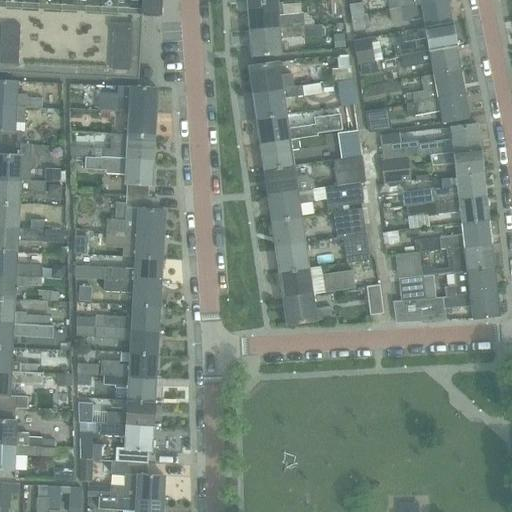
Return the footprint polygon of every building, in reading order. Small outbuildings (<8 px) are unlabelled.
[(0,0),(0,73),(137,81),(141,17),(160,19),(160,0),(0,0)] [(343,16),(340,0),(329,0),(332,17),(343,16)] [(448,3),(447,0),(387,0),(390,14),(400,12),(448,3)] [(426,30),(452,26),(448,3),(400,12),(402,22),(402,23),(424,20),(426,30)] [(247,7),(249,33),(310,28),(310,26),(279,28),(277,4),(247,7)] [(349,6),(352,21),(367,18),(367,15),(364,15),(362,4),(349,6)] [(400,12),(390,14),(392,24),(402,22),(400,12)] [(369,29),(367,18),(352,21),(353,31),(369,29)] [(452,26),(426,30),(427,39),(394,45),(396,58),(402,57),(402,59),(456,49),(452,26)] [(311,37),(310,28),(249,33),(250,56),(281,54),(280,39),(311,37)] [(344,35),(333,35),(335,50),(345,49),(344,35)] [(358,65),(366,63),(374,62),(370,38),(354,41),(358,65)] [(432,64),(434,75),(421,78),(422,80),(460,73),(456,49),(402,59),(403,68),(432,64)] [(332,82),(352,80),(351,67),(349,67),(348,56),(337,57),(337,69),(331,70),(332,82)] [(251,95),(294,89),(294,88),(292,75),(279,76),(277,62),(247,67),(251,95)] [(464,96),(460,73),(422,80),(424,92),(412,94),(414,103),(406,104),(406,106),(464,96)] [(0,109),(25,111),(25,108),(42,109),(42,99),(29,99),(26,95),(16,95),(17,84),(0,82),(0,109)] [(255,121),(285,117),(282,99),(304,97),(302,87),(294,88),(294,89),(251,95),(255,121)] [(129,115),(156,117),(158,90),(130,89),(130,88),(117,88),(117,94),(98,94),(98,111),(100,111),(110,111),(129,112),(129,115)] [(442,123),(468,118),(464,96),(406,106),(408,117),(440,112),(442,123)] [(0,144),(19,145),(19,144),(20,132),(14,132),(15,123),(24,124),(25,111),(0,109),(0,144)] [(365,112),(368,133),(391,130),(388,109),(382,111),(365,112)] [(155,141),(156,117),(129,115),(127,137),(111,136),(111,138),(155,141)] [(259,147),(299,142),(298,139),(317,137),(317,134),(342,131),(339,115),(314,119),(315,126),(287,130),(285,117),(255,121),(259,147)] [(122,136),(122,125),(87,124),(87,135),(122,136)] [(481,151),(478,124),(449,127),(451,141),(418,144),(418,142),(390,145),(389,136),(381,136),(383,147),(389,146),(391,159),(381,160),(381,162),(408,159),(408,158),(429,155),(430,156),(481,151)] [(330,140),(333,163),(362,158),(358,136),(330,140)] [(154,165),(155,141),(111,138),(110,150),(101,150),(100,159),(95,158),(95,149),(70,148),(70,157),(85,158),(85,161),(154,165)] [(263,174),(293,169),(290,151),(300,150),(299,142),(259,147),(263,174)] [(0,182),(45,185),(45,182),(30,181),(30,172),(34,169),(36,164),(34,159),(31,157),(31,146),(19,144),(19,145),(0,144),(0,182)] [(454,166),(455,179),(483,176),(481,151),(430,156),(431,168),(454,166)] [(324,188),(324,191),(360,186),(360,184),(365,183),(362,158),(333,163),(336,186),(324,188)] [(408,159),(381,162),(384,185),(411,183),(408,159)] [(126,200),(156,202),(156,199),(148,199),(149,187),(152,187),(154,165),(85,161),(85,170),(106,171),(106,174),(125,175),(125,186),(127,186),(126,200)] [(263,174),(267,199),(313,192),(313,190),(314,190),(313,178),(303,179),(300,177),(294,178),(293,169),(263,174)] [(45,172),(45,182),(59,183),(60,173),(45,172)] [(406,207),(406,208),(486,200),(483,176),(455,179),(456,188),(402,193),(403,207),(406,207)] [(0,206),(18,207),(18,192),(45,193),(45,185),(0,182),(0,206)] [(48,199),(61,199),(62,186),(48,185),(48,199)] [(363,204),(360,186),(324,191),(327,209),(363,204)] [(270,224),(300,220),(298,204),(315,202),(313,192),(267,199),(270,224)] [(106,236),(163,240),(165,212),(155,212),(156,202),(126,200),(125,221),(107,220),(106,236)] [(459,213),(461,227),(488,224),(486,200),(406,208),(407,219),(437,217),(437,215),(459,213)] [(18,207),(0,206),(0,231),(64,235),(64,231),(44,230),(44,220),(30,220),(30,229),(17,228),(18,207)] [(343,240),(366,237),(362,209),(341,212),(343,229),(351,227),(353,237),(342,238),(343,240)] [(270,224),(274,250),(304,246),(300,220),(270,224)] [(446,250),(446,252),(490,247),(488,224),(461,227),(462,236),(410,241),(412,254),(412,256),(419,255),(419,253),(446,250)] [(0,254),(15,255),(16,241),(64,243),(64,235),(0,231),(0,254)] [(135,261),(162,263),(163,240),(106,236),(105,248),(123,249),(123,257),(135,258),(135,261)] [(74,255),(87,256),(88,238),(75,237),(74,255)] [(366,237),(343,240),(346,264),(370,261),(366,237)] [(304,246),(274,250),(278,276),(308,272),(304,246)] [(452,256),(454,276),(493,271),(490,247),(446,252),(447,257),(452,256)] [(0,278),(41,281),(41,278),(40,278),(40,268),(28,267),(15,266),(15,255),(0,254),(0,278)] [(399,280),(399,282),(422,279),(419,255),(412,256),(412,254),(395,256),(398,280),(399,280)] [(104,283),(160,287),(162,263),(135,261),(134,270),(75,267),(75,279),(104,281),(104,283)] [(52,267),(51,279),(64,280),(64,268),(52,267)] [(352,271),(322,276),(325,293),(355,289),(352,271)] [(425,300),(422,279),(399,282),(402,302),(393,303),(393,306),(495,294),(493,271),(454,276),(455,287),(444,287),(445,298),(425,300)] [(308,272),(278,276),(282,301),(311,297),(308,272)] [(0,302),(13,303),(14,286),(41,288),(41,281),(0,278),(0,302)] [(132,309),(159,311),(160,287),(104,283),(104,292),(133,294),(132,309)] [(379,286),(366,288),(370,316),(383,314),(379,286)] [(58,302),(58,293),(38,291),(38,297),(42,297),(42,301),(58,302)] [(396,325),(418,323),(445,320),(443,309),(470,307),(471,319),(497,316),(495,294),(393,306),(396,325)] [(311,297),(282,301),(285,325),(315,321),(315,320),(332,318),(331,307),(313,309),(311,297)] [(27,313),(12,313),(13,303),(0,302),(0,326),(53,330),(53,327),(49,327),(49,317),(27,316),(27,313)] [(76,329),(157,335),(159,311),(132,309),(131,318),(95,316),(95,318),(76,318),(76,329)] [(0,351),(10,352),(11,337),(53,339),(53,330),(0,326),(0,351)] [(156,359),(157,335),(76,329),(76,337),(130,341),(129,357),(156,359)] [(10,363),(10,352),(0,351),(0,374),(43,377),(43,374),(37,374),(37,365),(10,363)] [(102,379),(155,383),(156,359),(129,357),(129,363),(101,361),(101,375),(102,376),(102,379)] [(77,377),(91,378),(91,375),(98,375),(98,365),(77,364),(77,377)] [(0,410),(14,411),(14,409),(28,410),(28,399),(8,397),(9,384),(42,386),(43,377),(0,374),(0,410)] [(115,388),(127,389),(126,404),(153,406),(155,383),(102,379),(102,385),(115,386),(115,388)] [(78,404),(79,426),(92,427),(92,424),(97,424),(97,427),(152,430),(153,406),(126,404),(126,415),(92,412),(93,405),(78,404)] [(0,448),(73,452),(73,449),(54,447),(54,439),(29,438),(29,434),(16,434),(16,423),(13,422),(14,411),(0,410),(0,448)] [(92,427),(79,426),(80,459),(91,460),(92,427)] [(152,430),(97,427),(97,436),(124,438),(123,449),(116,448),(115,462),(147,463),(148,452),(150,453),(152,430)] [(0,471),(14,472),(15,456),(73,459),(73,452),(0,448),(0,471)] [(91,460),(80,459),(80,482),(91,483),(91,460)] [(146,476),(147,463),(115,462),(111,461),(111,475),(124,476),(124,486),(110,485),(109,499),(98,498),(98,501),(162,505),(164,477),(146,476)] [(54,469),(53,481),(73,482),(74,470),(54,469)] [(323,484),(324,510),(349,510),(348,484),(323,484)] [(0,511),(8,511),(10,494),(18,495),(19,486),(2,485),(0,511)] [(38,486),(37,500),(49,500),(50,487),(38,486)] [(49,500),(48,511),(59,511),(60,494),(69,495),(67,511),(80,511),(81,489),(50,487),(49,500)] [(48,511),(49,500),(37,500),(36,511),(48,511)] [(161,511),(162,505),(98,501),(98,509),(133,511),(161,511)]
